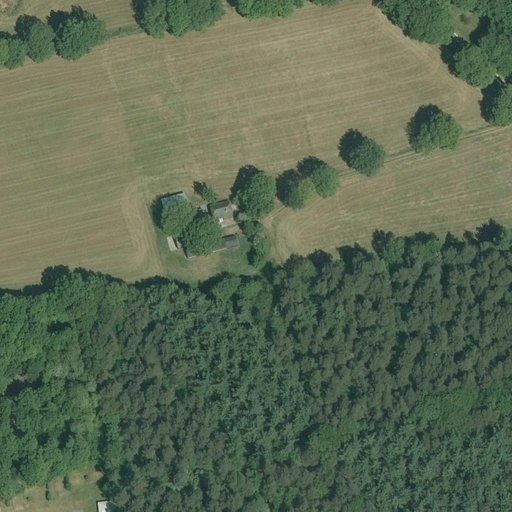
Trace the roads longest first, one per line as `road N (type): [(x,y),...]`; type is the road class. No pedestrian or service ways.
road 1 (track): [(424,511),(379,472),(367,415),(479,352),(511,437)]
road 2 (track): [(266,221),(322,182),(511,119)]
road 3 (track): [(511,93),(416,0)]
